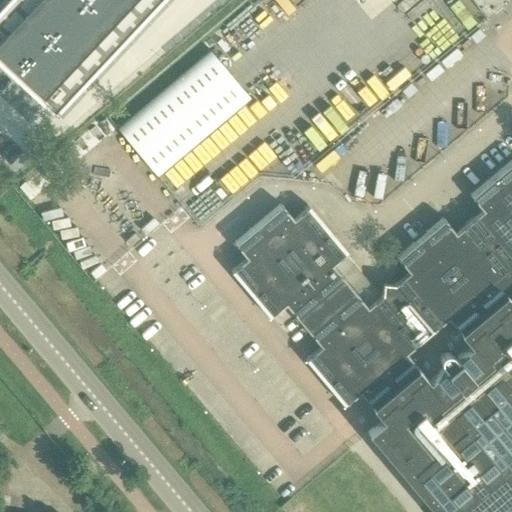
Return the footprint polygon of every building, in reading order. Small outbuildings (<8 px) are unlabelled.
[(9,0),(7,0),(0,7),(0,26),(32,56),(49,37),(9,0)] [(47,0),(9,0),(49,37),(67,18),(47,0)] [(47,0),(67,18),(84,0),(47,0)] [(85,0),(84,0),(67,18),(108,57),(126,38),(85,0)] [(123,0),(85,0),(126,38),(144,18),(123,0)] [(123,0),(144,18),(160,0),(123,0)] [(474,4),(480,12),(482,11),(493,12),(494,13),(502,6),(501,5),(501,0),(475,0),(475,3),(474,4)] [(67,18),(49,37),(90,76),(108,57),(67,18)] [(0,63),(13,76),(32,56),(0,26),(0,63)] [(49,37),(32,56),(72,95),(90,76),(49,37)] [(250,98),(210,51),(118,128),(158,176),(250,98)] [(32,56),(13,76),(54,114),(72,95),(32,56)] [(280,203),(234,242),(237,246),(247,257),(236,267),(235,266),(231,270),(271,316),(274,313),(285,303),(295,314),(294,315),(298,319),(299,319),(308,330),(307,330),(311,334),(321,346),(310,355),(309,355),(305,358),(345,404),(348,401),(359,391),(369,403),(383,419),(367,432),(368,433),(369,432),(427,501),(436,511),(511,511),(511,158),(469,195),(472,198),(473,198),(482,209),(471,219),(466,223),(455,233),(445,221),(446,221),(443,217),(396,256),(399,260),(400,260),(409,271),(398,281),(397,281),(394,284),(382,282),(382,294),(378,297),(367,307),(357,295),(358,295),(354,291),(353,292),(344,281),(345,280),(341,276),(331,265),(342,255),(343,255),(347,252),(307,206),(304,209),(293,219),(283,208),(283,207),(280,203)]
